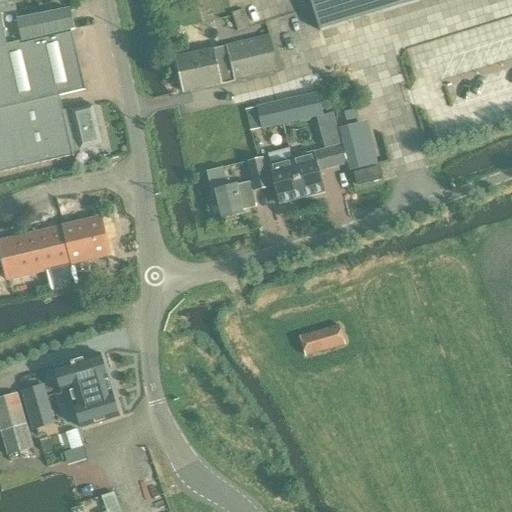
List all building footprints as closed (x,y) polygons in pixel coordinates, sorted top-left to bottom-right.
[(0,0),(0,171),(73,155),(71,151),(102,143),(92,104),(63,111),(59,96),(85,89),(71,29),(75,28),(70,9),(19,22),(14,2),(22,0),(0,0)] [(309,0),(319,30),(418,0),(309,0)] [(243,11),(232,15),(237,32),(248,29),(243,11)] [(175,59),(183,94),(276,72),(268,38),(175,59)] [(262,130),(323,116),(318,94),(257,108),(262,130)] [(346,123),(358,120),(356,110),(344,113),(346,123)] [(343,146),(328,150),(333,168),(347,164),(343,146)] [(289,150),(268,155),(271,165),(270,165),(281,206),(303,200),(294,166),(292,159),(291,160),(289,150)] [(328,150),(292,159),(294,166),(303,200),(325,194),(319,171),(333,168),(328,150)] [(254,192),(270,188),(263,158),(247,162),(254,192)] [(357,185),(381,179),(378,168),(354,174),(357,185)] [(227,188),(223,169),(206,173),(211,193),(215,192),(222,220),(243,215),(243,211),(254,208),(249,184),(238,187),(227,188)] [(80,273),(78,265),(109,258),(100,218),(0,241),(0,251),(7,281),(53,271),(58,289),(75,285),(72,274),(80,273)] [(300,338),(306,357),(344,346),(338,326),(300,338)] [(61,394),(69,392),(69,391),(107,380),(100,355),(54,369),(61,394)] [(69,391),(69,392),(80,430),(118,418),(107,380),(69,391)] [(43,388),(24,394),(34,428),(53,423),(43,388)] [(0,428),(8,456),(32,449),(17,395),(0,399),(0,428)] [(120,511),(114,493),(100,498),(106,511),(105,511),(120,511)]
